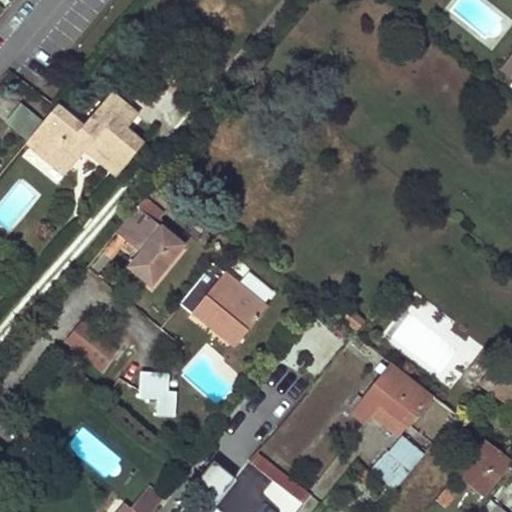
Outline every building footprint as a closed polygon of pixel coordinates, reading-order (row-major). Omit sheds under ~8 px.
[(180,99),(194,81),(163,56),(149,73),(180,99)] [(503,66),(511,72),(511,63),(508,60),(503,66)] [(101,130),(122,104),(109,94),(88,119),(101,130)] [(66,175),(86,150),(117,176),(143,145),(124,130),(136,116),(122,104),(101,130),(88,119),(81,128),(55,107),(26,143),(66,175)] [(19,105),(4,125),(26,142),(42,122),(19,105)] [(142,253),(138,257),(130,268),(152,285),(171,262),(168,252),(178,240),(156,222),(159,218),(163,213),(144,197),(116,233),(129,242),(142,253)] [(156,222),(178,240),(181,236),(159,218),(156,222)] [(178,240),(168,252),(171,262),(185,245),(178,240)] [(142,253),(129,242),(125,247),(138,257),(142,253)] [(214,263),(180,304),(193,314),(194,313),(209,325),(214,319),(224,327),(219,333),(236,347),(268,308),(214,263)] [(214,319),(209,325),(219,333),(224,327),(214,319)] [(84,320),(67,340),(104,373),(120,350),(84,320)] [(410,424),(432,396),(392,365),(364,400),(355,413),(367,422),(372,415),(382,402),(409,423),(410,424)] [(511,377),(496,366),(482,385),(509,404),(511,400),(511,377)] [(159,416),(176,417),(179,391),(170,390),(170,372),(143,371),(141,398),(159,399),(159,416)] [(350,409),(355,413),(364,400),(359,396),(350,409)] [(415,426),(436,438),(451,413),(431,400),(415,426)] [(409,423),(382,402),(372,415),(399,436),(409,423)] [(222,423),(230,414),(221,406),(214,415),(222,423)] [(15,445),(32,458),(49,438),(32,425),(22,437),(15,445)] [(403,437),(371,474),(393,492),(425,455),(403,437)] [(458,474),(486,497),(511,464),(511,460),(486,439),(458,474)] [(311,495),(257,453),(250,462),(304,504),(311,495)] [(214,462),(195,485),(216,502),(236,479),(214,462)] [(511,511),(511,474),(490,500),(503,511),(501,511),(511,511)] [(448,486),(440,496),(449,504),(457,494),(448,486)] [(136,511),(153,511),(163,500),(149,487),(131,508),(136,511)] [(449,504),(440,496),(436,501),(445,508),(449,504)] [(136,511),(131,508),(117,497),(105,511),(136,511)]
